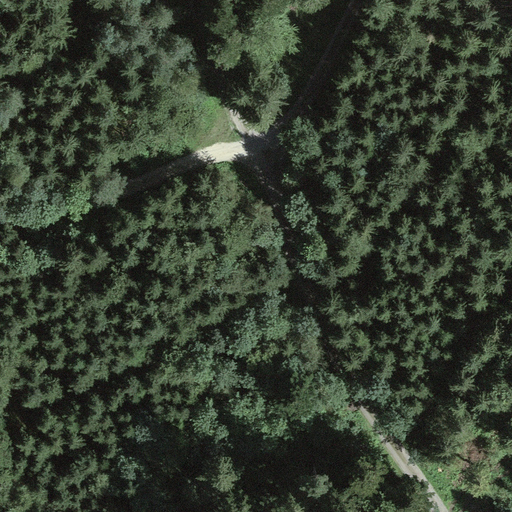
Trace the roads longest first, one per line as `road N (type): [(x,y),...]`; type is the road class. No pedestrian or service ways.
road 1 (track): [(433,511),(328,349),(190,0)]
road 2 (track): [(354,0),(283,131),(262,146),(51,214),(0,222)]
